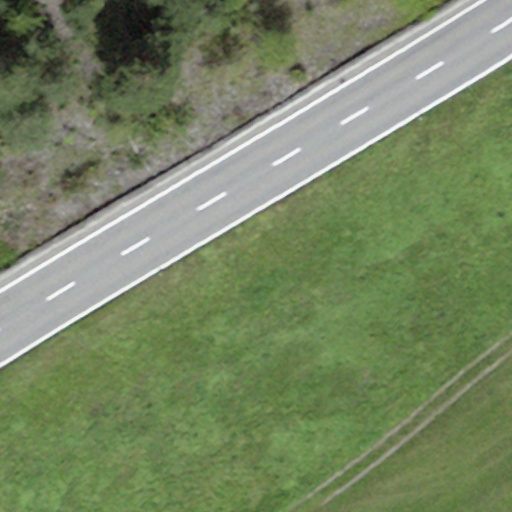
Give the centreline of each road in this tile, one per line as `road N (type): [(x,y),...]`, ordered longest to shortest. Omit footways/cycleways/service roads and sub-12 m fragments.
road 1 (secondary): [(0,323),(511,17)]
road 2 (track): [(298,511),(511,344)]
